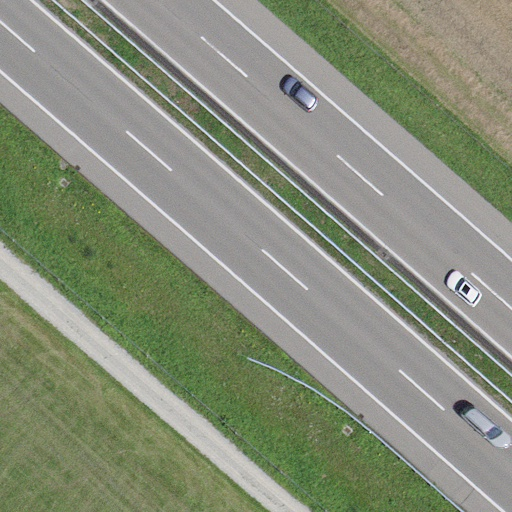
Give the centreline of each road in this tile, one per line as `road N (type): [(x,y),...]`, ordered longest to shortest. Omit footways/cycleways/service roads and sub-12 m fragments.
road 1 (motorway): [(0,23),(511,473)]
road 2 (motorway): [(511,307),(161,0)]
road 3 (track): [(294,511),(0,256)]
